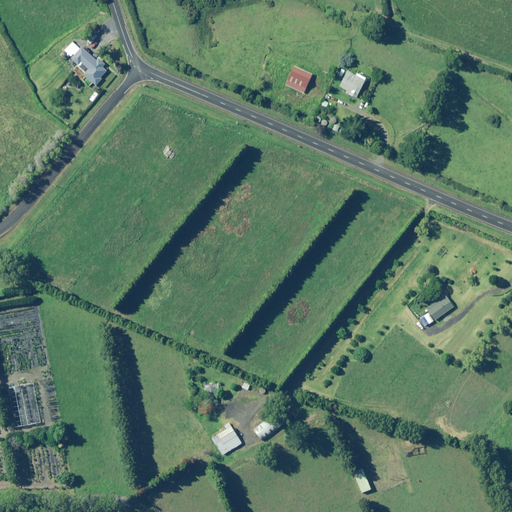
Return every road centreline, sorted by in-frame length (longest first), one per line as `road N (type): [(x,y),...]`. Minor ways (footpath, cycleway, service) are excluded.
road 1 (unclassified): [(511,226),(140,66)]
road 2 (unclassified): [(140,66),(0,227)]
